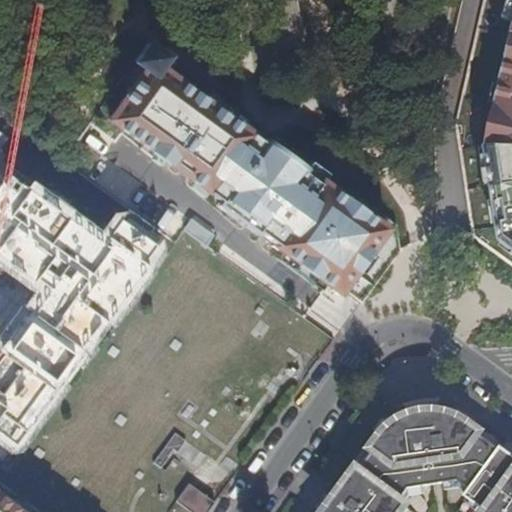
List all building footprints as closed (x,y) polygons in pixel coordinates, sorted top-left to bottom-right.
[(511,0),(510,0),(506,19),(511,20),(511,48),(505,78),(499,105),(490,147),(490,148),(495,184),(504,240),(511,245),(511,0)] [(392,255),(385,224),(319,176),(168,64),(173,57),(145,37),(127,63),(137,70),(106,114),(181,180),(212,203),(209,207),(237,227),(236,228),(244,234),(245,233),(248,236),(250,234),(266,246),(264,248),(328,296),(333,291),(351,305),(392,255)] [(492,103),(499,105),(505,78),(498,76),(492,103)] [(487,186),(495,184),(490,148),(481,149),(487,186)] [(182,243),(132,209),(118,211),(104,228),(0,151),(0,472),(3,475),(182,243)] [(311,288),(303,298),(332,321),(340,312),(311,288)] [(441,484),(459,481),(489,503),(484,510),(487,511),(511,511),(511,456),(502,449),(501,451),(480,437),(482,434),(470,425),(463,421),(454,416),(445,414),(431,413),(432,418),(416,421),(415,416),(401,422),(391,430),(382,439),(374,450),(376,451),(361,472),(359,471),(333,505),(337,508),(334,511),(402,511),(408,505),(401,500),(409,489),(435,485),(434,479),(440,478),(441,484)] [(192,511),(206,511),(215,500),(189,482),(176,501),(192,511)] [(17,511),(0,499),(0,511),(17,511)]
